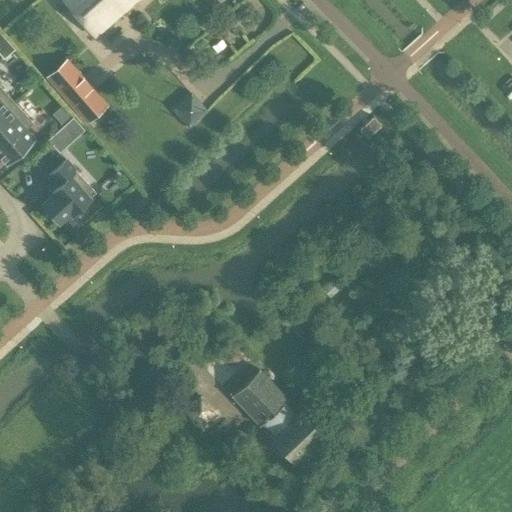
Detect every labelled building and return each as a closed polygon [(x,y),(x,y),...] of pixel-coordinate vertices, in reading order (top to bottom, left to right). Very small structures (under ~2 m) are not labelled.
[(133,0),(64,0),(94,34),(133,0)] [(66,60),(48,76),(88,122),(106,106),(66,60)] [(0,115),(15,102),(0,85),(0,115)] [(190,92),(172,108),(190,128),(208,112),(190,92)] [(33,123),(15,102),(0,115),(0,158),(6,165),(36,139),(27,129),(33,123)] [(62,104),(54,113),(65,121),(72,112),(62,104)] [(359,129),(367,138),(381,125),(373,116),(359,129)] [(84,131),(72,118),(59,131),(71,143),(84,131)] [(66,159),(49,175),(58,185),(52,191),(54,193),(42,204),(58,221),(70,211),(72,213),(96,192),(66,159)] [(199,362),(172,335),(156,350),(183,378),(199,362)] [(293,458),(318,434),(300,415),(299,416),(285,401),(287,398),(259,369),(231,395),(260,425),(262,422),(277,437),(276,440),(293,458)] [(203,394),(185,410),(202,429),(220,413),(203,394)]
